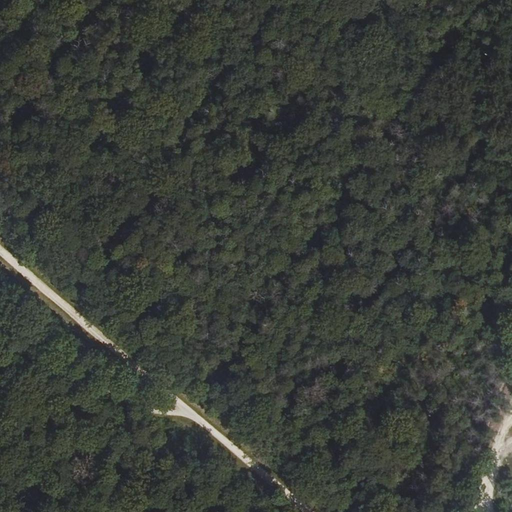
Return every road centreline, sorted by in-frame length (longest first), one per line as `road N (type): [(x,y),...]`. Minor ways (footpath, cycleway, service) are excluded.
road 1 (track): [(203,423),(0,258)]
road 2 (track): [(203,423),(0,333)]
